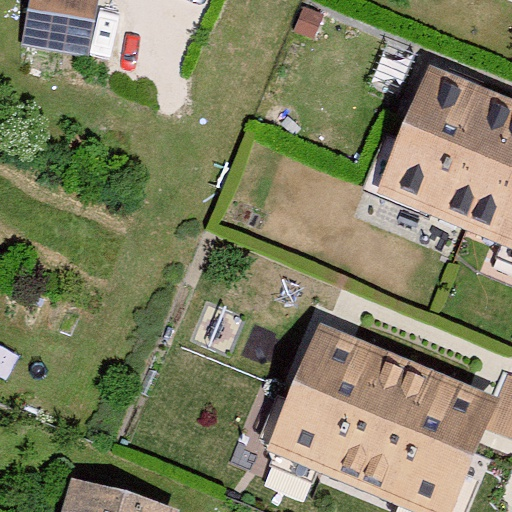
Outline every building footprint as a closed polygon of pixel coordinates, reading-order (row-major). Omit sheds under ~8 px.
[(31,0),(21,51),(87,65),(100,0),(31,0)] [(511,99),(431,63),(424,79),(411,109),(379,179),(511,238),(511,99)] [(493,395),(322,321),(316,336),(303,366),(271,437),(442,511),(475,436),(486,410),(493,395)] [(511,360),(485,426),(511,436),(511,360)] [(175,511),(177,507),(74,477),(64,511),(175,511)]
